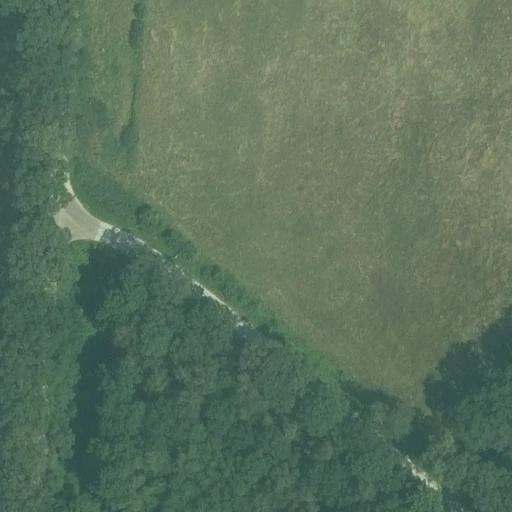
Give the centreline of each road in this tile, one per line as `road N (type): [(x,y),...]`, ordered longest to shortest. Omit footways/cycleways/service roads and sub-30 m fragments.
road 1 (tertiary): [(459,511),(210,300),(60,208),(71,0)]
road 2 (track): [(33,511),(60,208)]
